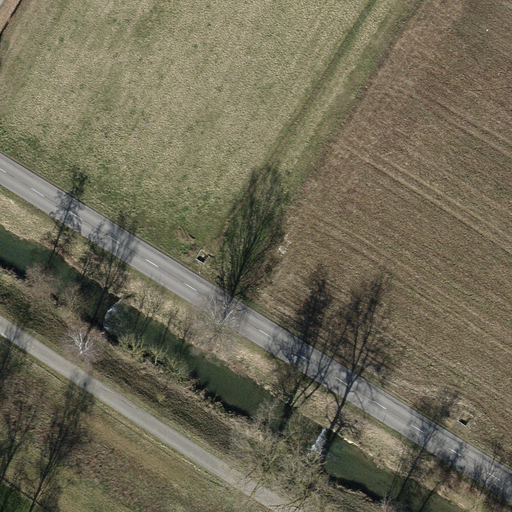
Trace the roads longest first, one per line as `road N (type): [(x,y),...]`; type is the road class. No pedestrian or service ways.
road 1 (tertiary): [(511,476),(0,157)]
road 2 (track): [(0,315),(318,511)]
